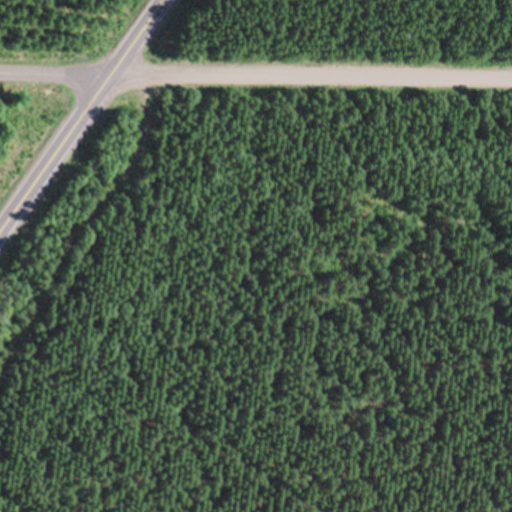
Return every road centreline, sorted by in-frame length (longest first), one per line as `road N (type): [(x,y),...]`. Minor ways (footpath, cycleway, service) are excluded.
road 1 (residential): [(107,79),(511,84)]
road 2 (secondary): [(162,0),(0,227)]
